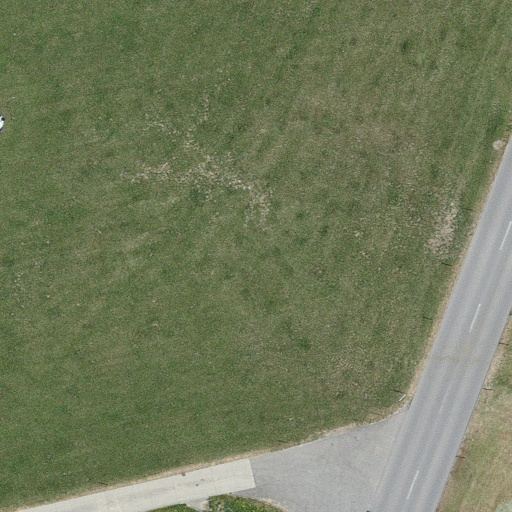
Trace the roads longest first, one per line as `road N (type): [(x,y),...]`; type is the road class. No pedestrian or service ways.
road 1 (tertiary): [(401,511),(511,207)]
road 2 (track): [(426,441),(120,511)]
